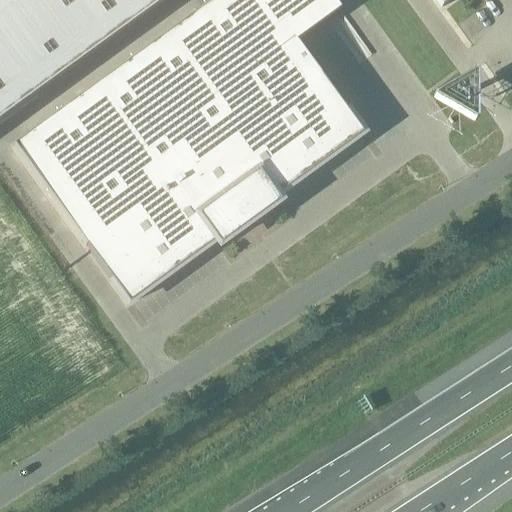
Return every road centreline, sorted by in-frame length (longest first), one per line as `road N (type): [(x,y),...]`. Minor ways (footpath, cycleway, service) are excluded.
road 1 (unclassified): [(0,493),(511,163)]
road 2 (motorway): [(511,365),(286,511)]
